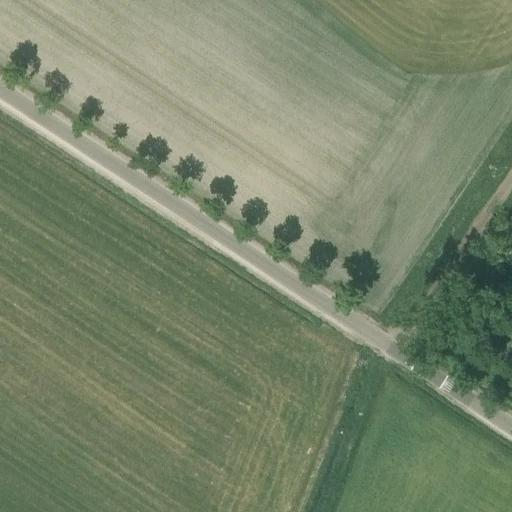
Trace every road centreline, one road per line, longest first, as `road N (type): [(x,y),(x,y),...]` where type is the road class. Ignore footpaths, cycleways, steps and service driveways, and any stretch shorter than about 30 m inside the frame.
road 1 (unclassified): [(511,436),(0,90)]
road 2 (track): [(393,356),(511,181)]
road 3 (track): [(393,356),(336,511)]
